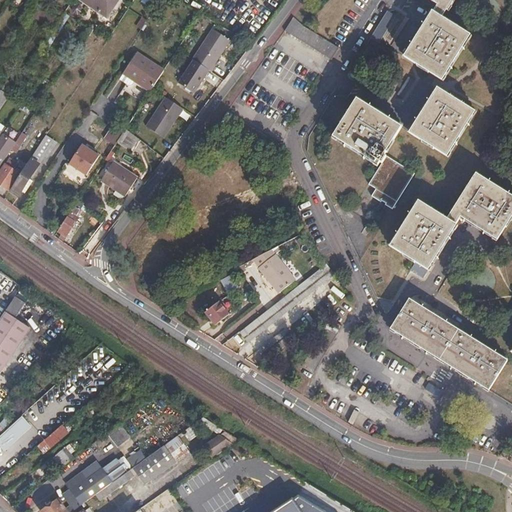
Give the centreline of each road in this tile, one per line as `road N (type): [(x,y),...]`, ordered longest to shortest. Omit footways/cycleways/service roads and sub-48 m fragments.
road 1 (residential): [(511,422),(377,333),(293,149),(380,0)]
road 2 (tertiary): [(118,294),(359,444),(507,474)]
road 3 (residential): [(107,272),(113,236),(293,0)]
road 4 (unknown): [(29,232),(49,176),(96,103)]
